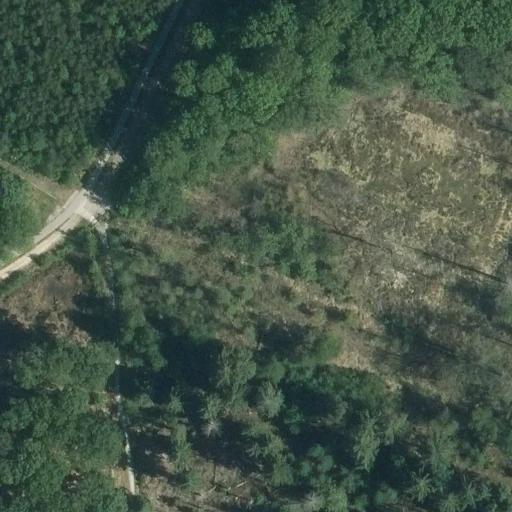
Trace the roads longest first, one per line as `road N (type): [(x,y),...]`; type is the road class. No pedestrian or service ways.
road 1 (track): [(89,217),(511,424)]
road 2 (track): [(89,217),(195,0)]
